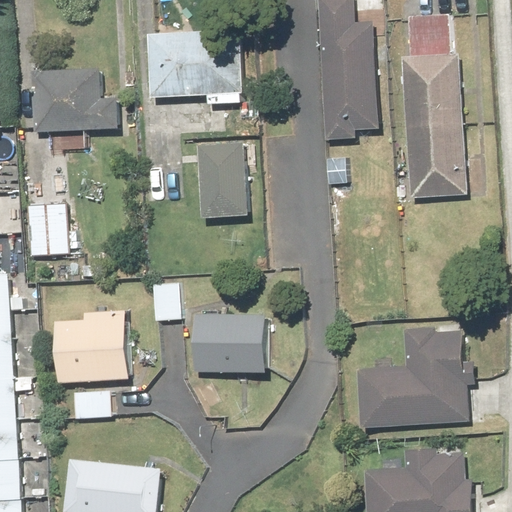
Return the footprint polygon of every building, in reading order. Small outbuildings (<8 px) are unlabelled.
[(320,0),(331,146),(360,144),(360,136),(385,134),(377,23),(360,24),(357,0),(320,0)] [(410,17),(413,55),(406,56),(415,200),(474,197),(465,52),(455,53),(451,14),(410,17)] [(245,33),(152,37),(155,101),(248,97),(245,33)] [(35,74),(38,136),(123,131),(121,101),(105,101),(104,70),(35,74)] [(248,146),(203,148),(206,222),(251,220),(248,146)] [(71,257),(71,205),(31,205),(31,257),(71,257)] [(0,511),(24,511),(11,279),(0,279),(0,511)] [(186,324),(186,283),(158,284),(158,324),(186,324)] [(63,387),(133,382),(129,311),(88,314),(89,323),(59,324),(63,387)] [(272,317),(199,317),(199,375),(272,375),(272,317)] [(468,364),(466,334),(440,336),(440,330),(408,332),(410,369),(363,371),(366,430),(473,424),(471,388),(480,388),(478,363),(468,364)] [(209,382),(191,393),(203,413),(221,401),(209,382)] [(79,391),(78,422),(115,423),(116,392),(79,391)] [(409,471),(370,474),(372,511),(477,511),(475,482),(470,482),(467,450),(407,455),(409,471)] [(161,511),(166,471),(74,461),(67,511),(161,511)]
